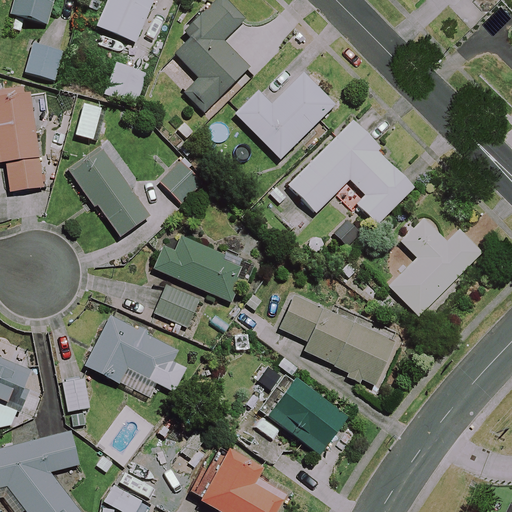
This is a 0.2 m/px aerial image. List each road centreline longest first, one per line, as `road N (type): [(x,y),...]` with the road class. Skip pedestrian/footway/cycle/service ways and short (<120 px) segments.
road 1 (residential): [(511,179),(334,0)]
road 2 (tertiary): [(511,342),(432,433)]
